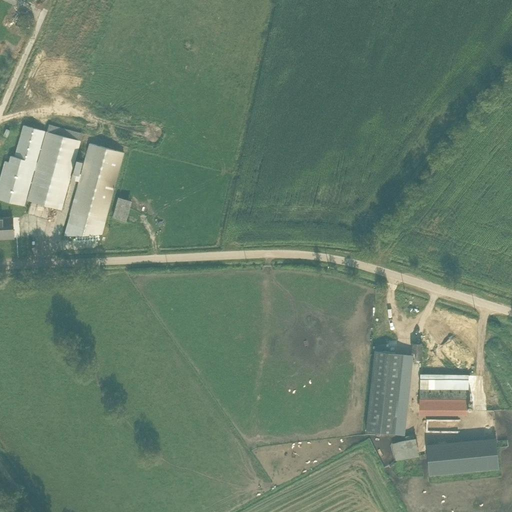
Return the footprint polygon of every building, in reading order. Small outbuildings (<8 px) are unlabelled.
[(47,132),(80,141),(82,133),(49,124),(47,132)] [(45,131),(23,125),(15,157),(11,156),(9,162),(5,161),(0,180),(0,199),(24,207),(45,131)] [(79,181),(64,235),(101,235),(123,153),(89,143),(81,174),(80,174),(83,162),(77,160),(74,172),(72,172),(81,141),(80,141),(47,132),(46,131),(27,200),(62,210),(70,179),(79,181)] [(112,218),(126,222),(132,201),(118,198),(112,218)] [(0,238),(13,238),(12,217),(3,217),(3,219),(0,218),(0,238)] [(442,360),(461,361),(461,350),(440,348),(441,341),(431,340),(430,358),(426,358),(426,365),(441,366),(442,360)] [(412,360),(422,360),(422,343),(411,343),(412,360)] [(403,354),(374,351),(366,431),(395,433),(403,354)] [(420,374),(419,414),(467,415),(467,399),(468,399),(468,375),(420,374)] [(430,475),(500,469),(497,436),(427,442),(430,475)] [(395,460),(419,456),(415,437),(392,442),(392,444),(395,460)] [(16,511),(2,494),(0,494),(0,501),(1,502),(9,511),(16,511)]
